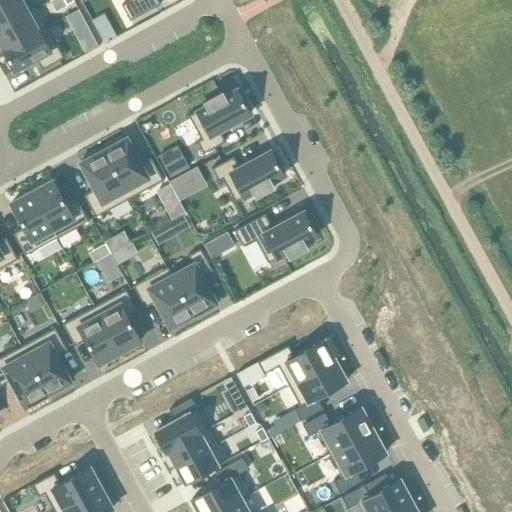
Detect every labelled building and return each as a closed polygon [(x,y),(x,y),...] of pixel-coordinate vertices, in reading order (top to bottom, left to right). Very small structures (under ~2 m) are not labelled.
[(3,0),(0,2),(0,26),(28,12),(27,11),(21,0),(3,0)] [(129,0),(121,5),(130,20),(160,4),(158,0),(129,0)] [(28,12),(0,26),(0,43),(3,49),(2,49),(3,50),(47,26),(46,25),(35,6),(27,11),(28,12)] [(78,9),(66,16),(72,26),(84,20),(78,9)] [(47,26),(3,50),(14,71),(36,58),(42,69),(64,57),(47,26)] [(102,39),(104,43),(116,37),(112,30),(101,36),(102,39)] [(207,105),(188,115),(201,139),(197,141),(203,153),(225,141),(219,130),(250,114),(248,110),(251,109),(241,91),(238,93),(236,89),(223,96),(221,93),(205,101),(207,105)] [(106,148),(103,150),(129,198),(163,180),(151,158),(140,164),(126,137),(122,139),(121,136),(104,145),(106,148)] [(84,160),(80,162),(94,189),(84,195),(95,216),(129,198),(103,150),(100,151),(99,148),(82,157),(84,160)] [(233,156),(211,168),(218,180),(222,178),(235,202),(254,191),(256,195),(272,186),(270,183),(283,175),(281,172),(284,170),(274,152),(272,154),(270,150),(239,167),(233,156)] [(182,155),(164,165),(171,176),(188,167),(182,155)] [(183,174),(169,181),(176,195),(190,187),(183,174)] [(34,190),(31,192),(56,238),(88,220),(76,198),(66,204),(52,180),(50,182),(49,181),(34,190)] [(13,202),(11,203),(24,227),(13,233),(25,255),(56,238),(31,192),(29,193),(29,192),(13,201),(13,202)] [(265,213),(234,230),(243,246),(255,239),(268,262),(287,252),(289,256),(305,247),(303,243),(317,236),(315,233),(317,231),(308,213),(305,215),(303,211),(272,228),(265,213)] [(183,216),(172,222),(177,229),(187,223),(183,216)] [(227,232),(218,237),(226,250),(234,245),(227,232)] [(0,268),(18,259),(6,237),(0,240),(0,268)] [(105,244),(101,246),(106,255),(110,253),(105,244)] [(121,247),(110,253),(114,260),(116,263),(127,258),(121,247)] [(172,275),(171,275),(193,315),(196,313),(197,317),(214,308),(212,305),(216,302),(202,276),(212,270),(200,248),(188,255),(193,263),(172,275)] [(106,255),(96,260),(100,268),(114,260),(110,253),(106,255)] [(414,261),(389,273),(405,307),(430,295),(414,261)] [(167,266),(133,285),(145,307),(156,301),(170,328),(174,326),(175,329),(192,320),(190,317),(193,315),(171,275),(172,275),(167,266)] [(126,289),(94,306),(119,353),(121,351),(122,352),(137,343),(140,341),(127,317),(138,311),(126,289)] [(94,306),(62,324),(74,346),(85,340),(98,364),(101,362),(101,363),(117,354),(119,353),(94,306)] [(433,306),(412,319),(429,345),(450,332),(433,306)] [(55,328),(21,346),(47,394),(50,393),(52,396),(68,387),(67,384),(70,382),(56,355),(67,349),(55,328)] [(291,342),(269,354),(275,365),(285,360),(296,380),(334,359),(322,337),(296,351),(291,342)] [(21,346),(0,357),(0,385),(10,380),(24,407),(29,404),(30,408),(46,399),(45,396),(47,394),(21,346)] [(334,359),(296,380),(307,400),(297,405),(303,417),(325,404),(320,395),(346,381),(334,359)] [(175,421),(155,432),(165,451),(168,449),(208,428),(191,397),(169,409),(175,421)] [(255,407),(248,411),(254,422),(261,419),(255,407)] [(327,412),(305,425),(312,436),(322,431),(332,450),(371,429),(359,408),(333,422),(327,412)] [(261,419),(254,422),(260,432),(266,429),(261,419)] [(266,430),(270,437),(278,432),(274,425),(266,430)] [(208,428),(168,449),(176,465),(216,444),(208,428)] [(371,429),(332,450),(343,470),(333,476),(340,487),(362,475),(356,466),(383,451),(371,429)] [(216,444),(176,465),(186,483),(226,461),(216,444)] [(221,482),(191,498),(198,511),(217,511),(241,499),(250,494),(238,473),(248,468),(242,456),(216,471),(221,482)] [(56,471),(34,483),(41,495),(51,489),(62,509),(100,488),(88,466),(62,480),(56,471)] [(366,482),(344,494),(350,505),(360,500),(367,511),(384,511),(410,498),(398,477),(371,491),(366,482)] [(100,488),(62,509),(63,511),(107,511),(112,510),(100,488)] [(417,511),(410,498),(384,511),(417,511)] [(248,511),(241,499),(217,511),(266,511),(264,511),(248,511)]
